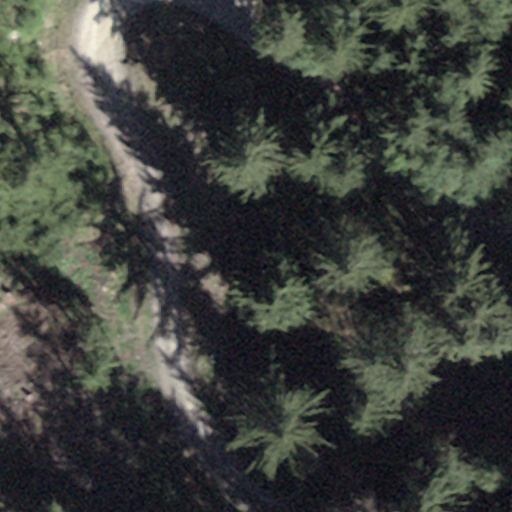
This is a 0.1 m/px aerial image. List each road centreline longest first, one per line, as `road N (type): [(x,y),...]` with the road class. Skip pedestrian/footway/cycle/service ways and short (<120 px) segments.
road 1 (track): [(280,511),(249,496),(199,443),(181,397),(169,200),(101,42),(108,0)]
road 2 (track): [(228,0),(422,189),(511,238)]
